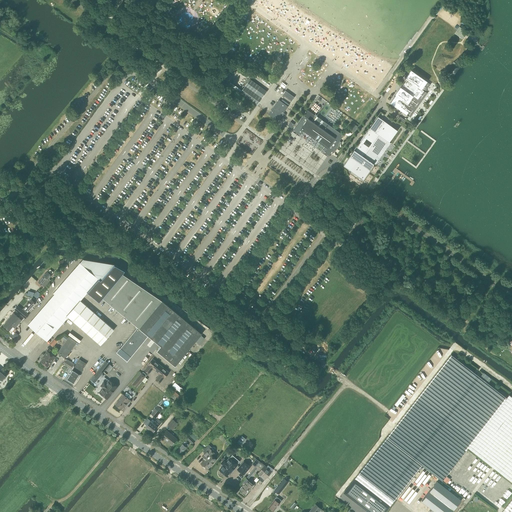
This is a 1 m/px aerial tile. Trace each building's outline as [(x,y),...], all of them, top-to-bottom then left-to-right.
[(460,25),(442,12),(438,17),(457,30),(460,25)] [(408,116),(407,116),(413,108),(409,105),(414,97),(418,100),(424,92),(426,93),(422,90),(427,83),(411,71),(406,79),(407,80),(390,104),(408,117),(408,116)] [(240,93),(257,105),(267,91),(250,79),(240,93)] [(295,97),(286,91),(283,95),(292,101),(295,97)] [(288,106),(279,100),(269,114),(278,121),(280,118),(281,119),(285,114),(283,113),(288,106)] [(322,152),(329,157),(344,135),(309,109),(293,131),(300,136),(304,130),(326,146),(322,152)] [(374,164),(373,163),(372,162),(387,141),(389,142),(397,131),(385,122),(378,117),(370,129),(355,150),(354,150),(350,155),(351,156),(344,165),(363,179),(374,164)] [(366,220),(357,214),(354,219),(358,222),(354,227),(359,230),(366,220)] [(83,260),(54,292),(53,293),(54,294),(28,324),(47,340),(68,317),(102,342),(112,327),(81,304),(90,294),(91,292),(104,278),(104,277),(115,265),(83,260)] [(123,272),(114,265),(104,277),(104,278),(91,292),(90,294),(99,302),(102,298),(122,273),(123,272)] [(44,274),(38,282),(42,285),(42,286),(44,288),(45,287),(50,281),(48,279),(51,275),(47,271),(44,275),(44,274)] [(132,333),(143,342),(147,337),(148,338),(149,337),(161,346),(157,351),(175,366),(196,341),(199,344),(205,336),(162,301),(122,273),(102,298),(137,327),(132,333)] [(31,299),(22,309),(26,313),(35,303),(31,299)] [(15,309),(16,310),(26,318),(28,315),(18,305),(15,309)] [(13,313),(3,325),(9,330),(13,326),(15,328),(22,320),(13,313)] [(126,341),(137,350),(143,342),(132,333),(126,341)] [(65,358),(66,357),(77,341),(69,336),(57,352),(65,358)] [(137,350),(126,341),(120,348),(131,357),(137,350)] [(131,357),(120,348),(117,352),(127,361),(131,357)] [(53,355),(47,351),(45,354),(45,355),(41,361),(47,366),(50,362),(51,362),(54,358),(52,356),(53,355)] [(449,357),(341,496),(361,511),(385,511),(422,466),(442,482),(468,448),(511,482),(511,396),(509,394),(505,399),(449,357)] [(86,364),(79,359),(68,379),(75,383),(82,372),(86,364)] [(169,372),(152,359),(148,364),(148,365),(144,370),(148,373),(152,368),(159,374),(155,379),(160,382),(164,377),(169,372)] [(106,361),(94,376),(98,379),(106,369),(108,372),(113,367),(106,361)] [(141,372),(132,383),(137,387),(146,376),(141,372)] [(117,387),(109,380),(106,384),(104,382),(101,385),(103,387),(100,392),(102,394),(102,395),(104,396),(105,397),(105,396),(107,398),(117,387)] [(173,387),(167,395),(175,401),(182,393),(173,387)] [(130,399),(123,394),(115,404),(121,409),(126,403),(127,404),(130,399)] [(156,408),(151,414),(155,417),(160,411),(156,408)] [(167,425),(172,429),(179,420),(175,417),(167,425)] [(151,421),(146,426),(153,432),(157,426),(159,424),(155,421),(153,423),(151,421)] [(161,437),(172,445),(177,439),(166,430),(161,437)] [(191,433),(186,438),(192,443),(197,437),(191,433)] [(177,451),(181,454),(189,444),(187,443),(187,442),(186,441),(185,442),(184,441),(177,451)] [(205,467),(207,469),(209,466),(210,467),(212,464),(212,463),(216,459),(212,455),(214,452),(210,448),(211,447),(209,444),(204,449),(206,452),(203,455),(206,458),(201,463),(203,465),(205,467)] [(221,468),(220,469),(222,471),(222,472),(222,473),(224,474),(225,474),(227,475),(232,468),(233,469),(238,464),(230,457),(229,458),(227,461),(224,459),(221,463),(224,465),(223,465),(222,466),(221,467),(221,468)] [(260,462),(255,467),(256,467),(257,469),(260,471),(257,474),(264,480),(272,471),(267,467),(265,465),(260,461),(260,462)] [(250,466),(244,462),(238,469),(244,474),(250,466)] [(289,481),(288,480),(285,478),(275,490),(280,494),(289,481)] [(253,485),(246,479),(242,484),(243,485),(240,489),(245,494),(250,488),(251,488),(253,485)] [(433,482),(420,498),(437,511),(448,511),(458,501),(433,482)] [(273,501),(269,507),(274,510),(282,500),(273,493),(270,498),(273,501)] [(511,511),(511,498),(501,511),(511,511)]
